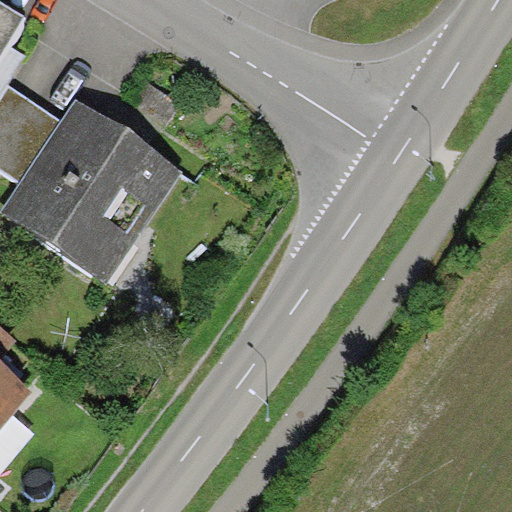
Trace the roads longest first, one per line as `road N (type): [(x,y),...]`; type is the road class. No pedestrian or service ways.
road 1 (tertiary): [(138,511),(390,167)]
road 2 (unclassified): [(390,167),(128,0)]
road 3 (tertiary): [(390,167),(497,0)]
